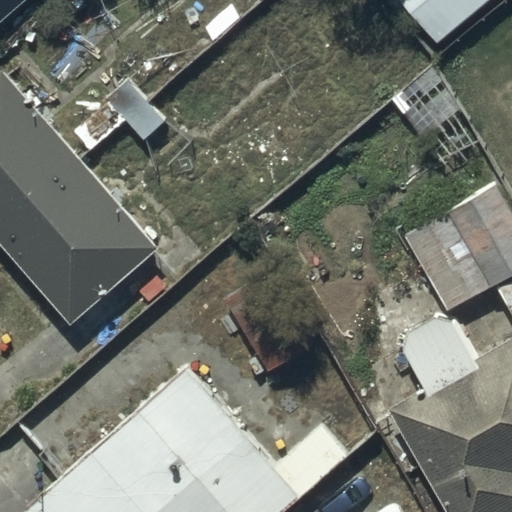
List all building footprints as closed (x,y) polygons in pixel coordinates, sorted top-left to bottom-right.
[(0,0),(0,9),(10,0),(0,0)] [(408,0),(437,33),(475,0),(408,0)] [(0,62),(0,225),(70,308),(156,236),(6,58),(0,62)] [(389,395),(454,511),(491,511),(511,500),(511,202),(497,176),(406,227),(445,297),(396,324),(424,375),(389,395)] [(225,288),(268,361),(313,334),(270,261),(225,288)] [(21,501),(30,511),(265,511),(342,445),(320,419),(275,458),(186,356),(21,501)]
